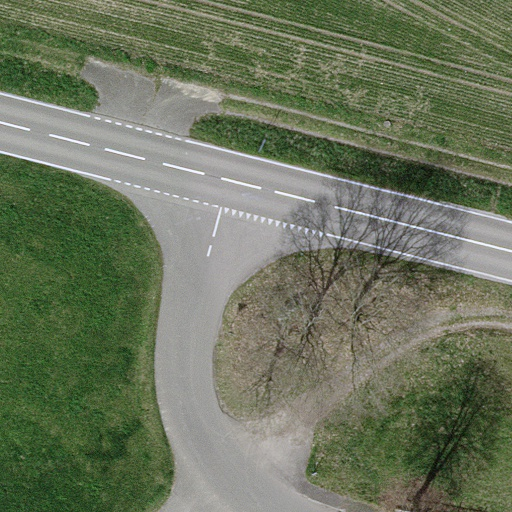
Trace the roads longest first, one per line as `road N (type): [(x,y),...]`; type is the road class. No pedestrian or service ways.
road 1 (track): [(182,511),(331,402),(446,337),(511,337)]
road 2 (tertiary): [(269,511),(223,484),(199,446),(186,394),(235,181)]
road 3 (track): [(157,97),(511,190)]
road 4 (secondary): [(511,251),(235,181)]
road 5 (secondary): [(235,181),(0,121)]
road 6 (track): [(0,56),(157,97)]
